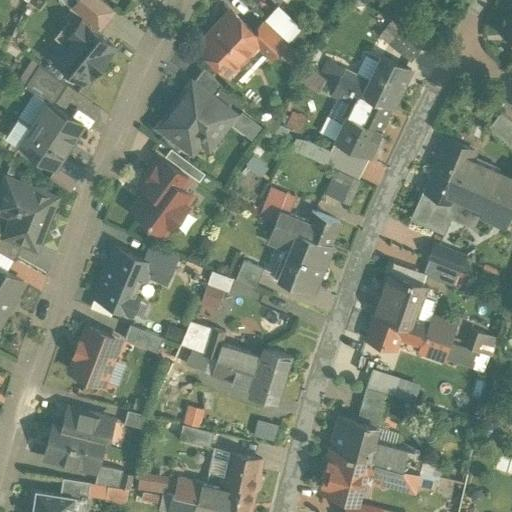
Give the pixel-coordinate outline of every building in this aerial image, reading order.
[(114,8),(104,0),(79,0),(75,6),(99,26),(114,8)] [(299,27),(278,7),(266,20),(286,40),(289,37),(299,27)] [(254,30),(232,10),(199,44),(228,72),(231,69),(232,68),(237,68),(243,61),(243,56),(255,43),(261,37),(254,30)] [(511,10),(499,27),(511,37),(509,39),(511,41),(511,10)] [(115,45),(82,18),(71,32),(75,36),(57,57),(86,81),(115,45)] [(266,20),(264,19),(254,30),(261,37),(255,43),(266,54),(271,59),(288,41),(286,40),(266,20)] [(299,27),(289,37),(296,45),(306,34),(299,27)] [(423,45),(401,27),(389,43),(411,60),(423,45)] [(255,43),(243,56),(243,61),(237,68),(232,68),(231,69),(242,80),(266,54),(255,43)] [(411,69),(383,55),(371,81),(367,79),(368,78),(345,67),(337,81),(392,107),(393,107),(393,106),(411,69)] [(345,67),(330,60),(323,74),(326,76),(337,81),(345,67)] [(68,83),(40,62),(28,81),(57,99),(68,83)] [(223,83),(205,66),(193,81),(213,96),(223,83)] [(326,76),(318,92),(329,98),(332,93),(337,81),(326,76)] [(193,81),(161,125),(193,149),(211,125),(220,132),(234,112),(213,96),(193,81)] [(392,107),(337,81),(332,93),(359,106),(354,116),(348,113),(335,139),(370,155),(392,107)] [(84,124),(48,100),(19,142),(57,167),(57,166),(55,164),(72,139),(74,140),(84,124)] [(511,118),(501,110),(488,127),(511,145),(511,118)] [(511,178),(471,160),(475,150),(447,137),(434,168),(511,203),(511,202),(511,178)] [(331,149),(309,139),(303,152),(325,162),(331,149)] [(189,176),(159,154),(150,167),(151,168),(154,165),(182,185),(189,176)] [(182,185),(154,165),(151,168),(141,182),(149,187),(133,208),(164,231),(170,223),(172,224),(173,223),(172,222),(185,203),(187,204),(188,203),(186,202),(192,194),(182,185)] [(434,168),(412,217),(445,232),(445,231),(440,229),(449,209),(476,221),(481,211),(503,221),(511,203),(434,168)] [(359,179),(337,169),(334,176),(345,181),(356,186),(359,179)] [(57,196),(8,176),(0,195),(0,200),(17,207),(7,233),(7,234),(24,241),(37,246),(57,196)] [(356,186),(345,181),(339,195),(350,200),(356,186)] [(280,208),(265,202),(260,214),(275,220),(280,208)] [(341,221),(313,209),(309,219),(280,208),(275,220),(332,243),(341,221)] [(332,243),(275,220),(268,239),(291,249),(279,278),(313,291),(332,243)] [(7,233),(0,230),(0,249),(17,259),(24,241),(7,234),(7,233)] [(178,253),(151,241),(144,257),(153,261),(147,273),(166,281),(178,253)] [(465,255),(435,243),(429,258),(459,269),(465,255)] [(144,257),(120,247),(118,254),(114,252),(102,280),(106,282),(108,287),(115,290),(120,288),(130,292),(135,291),(141,277),(145,278),(147,273),(153,261),(144,257)] [(265,266),(244,257),(236,278),(256,286),(265,266)] [(459,269),(429,258),(423,273),(453,284),(459,269)] [(0,321),(24,280),(0,266),(0,321)] [(389,271),(374,314),(375,315),(427,333),(431,321),(430,321),(414,315),(424,285),(412,281),(413,279),(389,271)] [(457,322),(433,313),(430,321),(431,321),(427,333),(451,341),(457,322)] [(427,333),(375,315),(367,337),(395,347),(399,336),(422,345),(419,351),(444,360),(451,341),(427,333)] [(226,330),(191,319),(182,342),(193,346),(211,354),(218,356),(222,342),(226,330)] [(164,335),(131,322),(125,337),(158,350),(164,335)] [(121,337),(89,324),(83,340),(81,339),(75,352),(78,353),(72,369),(103,381),(121,337)] [(471,327),(465,344),(478,349),(485,332),(471,327)] [(261,354),(222,342),(218,356),(233,362),(286,378),(292,355),(264,346),(261,354)] [(211,354),(193,346),(187,362),(205,369),(211,354)] [(286,378),(233,362),(218,356),(212,372),(232,380),(247,385),(248,380),(253,381),(250,392),(278,401),(286,378)] [(391,393),(367,385),(359,413),(377,418),(379,409),(386,411),(391,393)] [(114,417),(69,406),(65,423),(55,421),(46,455),(89,467),(95,442),(106,445),(114,417)] [(149,413),(128,408),(125,421),(146,427),(149,413)] [(377,425),(341,416),(332,447),(369,457),(374,438),(377,425)] [(425,452),(374,438),(369,457),(386,462),(419,470),(420,470),(425,452)] [(332,447),(329,460),(325,462),(327,467),(325,474),(321,477),(323,481),(321,489),(352,497),(357,479),(370,483),(373,474),(377,472),(382,473),(381,478),(380,478),(380,479),(415,489),(420,470),(419,470),(386,462),(369,457),(332,447)] [(263,458),(228,450),(223,473),(226,480),(224,492),(218,491),(220,486),(179,476),(175,493),(197,498),(251,511),(256,488),(261,485),(262,479),(259,474),(263,458)] [(124,467),(100,463),(96,481),(119,485),(124,467)] [(91,481),(64,476),(61,493),(88,497),(91,481)] [(61,493),(36,489),(36,491),(32,511),(73,511),(74,511),(77,511),(85,511),(88,497),(61,493)] [(164,492),(160,508),(169,510),(173,493),(164,492)] [(175,493),(173,493),(169,510),(176,511),(195,511),(196,511),(194,510),(197,498),(175,493)] [(250,511),(251,511),(197,498),(194,510),(196,511),(200,511),(250,511)] [(381,511),(382,511),(349,503),(346,511),(381,511)]
